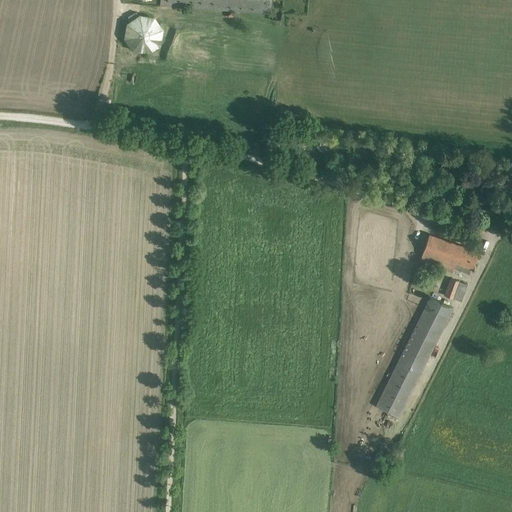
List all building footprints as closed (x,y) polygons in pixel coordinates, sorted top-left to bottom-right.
[(270,13),(271,0),(160,0),(160,5),(270,13)] [(155,17),(139,14),(126,23),(124,38),(132,51),(147,53),(160,45),(163,30),(155,17)] [(477,251),(429,234),(420,261),(453,273),(456,263),(471,269),(477,251)] [(454,298),(460,282),(451,279),(446,295),(454,298)] [(455,308),(431,296),(377,406),(399,417),(455,308)]
